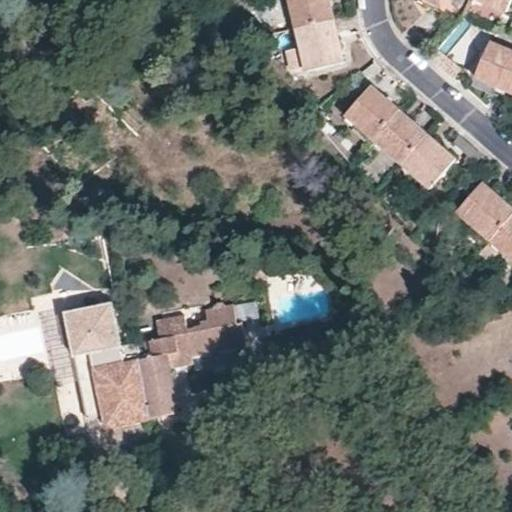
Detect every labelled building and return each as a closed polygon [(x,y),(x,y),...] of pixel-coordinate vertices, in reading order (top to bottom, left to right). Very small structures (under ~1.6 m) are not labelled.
[(289,0),(297,28),(337,19),(332,0),(289,0)] [(511,0),(482,0),(509,12),(511,2),(511,0)] [(459,59),(479,27),(461,16),(442,49),(459,59)] [(337,19),(297,28),(308,72),(347,62),(342,39),(337,19)] [(502,88),(511,92),(511,90),(511,51),(491,43),(477,77),(502,88)] [(306,66),(301,47),(287,51),(291,71),(306,66)] [(376,141),(402,112),(386,97),(374,87),(348,117),(376,141)] [(511,90),(511,92),(501,116),(511,125),(511,90)] [(417,124),(402,112),(376,141),(403,166),(430,136),(417,124)] [(443,148),(430,136),(403,166),(431,190),(457,160),(443,148)] [(456,212),(490,242),(511,217),(511,208),(500,198),(483,183),(456,212)] [(511,217),(490,242),(511,261),(511,217)] [(500,251),(490,242),(488,244),(478,255),(488,265),(500,251)] [(263,261),(248,282),(256,288),(271,267),(263,261)] [(72,302),(56,305),(64,339),(80,336),(72,302)] [(157,340),(138,344),(154,420),(166,417),(178,414),(169,373),(195,368),(193,361),(246,349),(241,327),(236,328),(232,309),(226,310),(222,307),(213,309),(212,313),(204,315),(206,323),(199,324),(200,329),(184,333),(181,319),(154,326),(157,340)] [(85,361),(80,336),(64,339),(69,365),(85,361)] [(154,420),(138,344),(117,347),(118,355),(104,357),(105,365),(77,371),(81,391),(102,388),(103,394),(66,401),(71,437),(154,420)]
